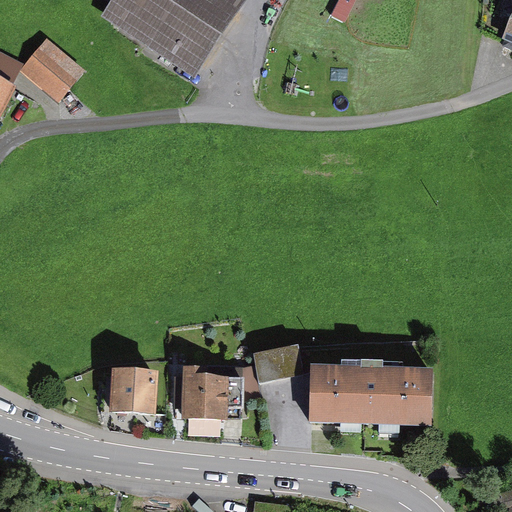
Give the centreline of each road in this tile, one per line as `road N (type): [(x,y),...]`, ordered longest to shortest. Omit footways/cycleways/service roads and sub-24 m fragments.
road 1 (track): [(0,157),(56,126),(214,114),(364,123),(511,88)]
road 2 (tertiary): [(0,428),(122,458),(341,481),(401,497),(423,511)]
